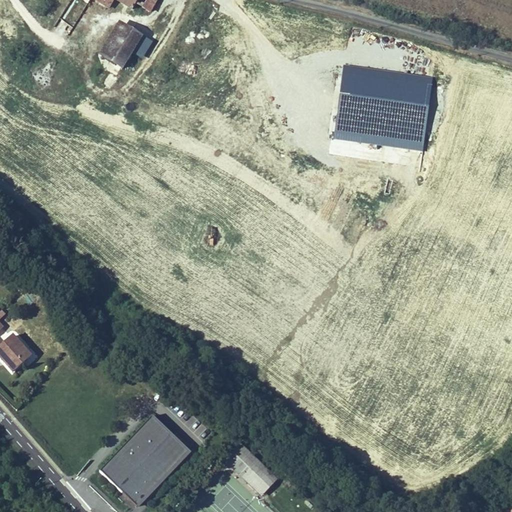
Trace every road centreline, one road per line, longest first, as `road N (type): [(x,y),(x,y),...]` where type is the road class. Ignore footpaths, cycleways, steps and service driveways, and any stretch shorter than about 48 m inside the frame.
road 1 (unclassified): [(296,0),(511,57)]
road 2 (tertiary): [(83,511),(0,415)]
